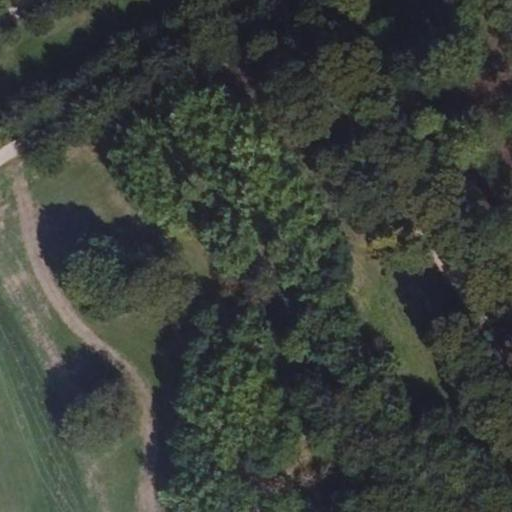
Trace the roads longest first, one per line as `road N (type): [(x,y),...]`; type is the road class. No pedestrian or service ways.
road 1 (track): [(511,381),(262,0)]
road 2 (track): [(0,153),(247,0)]
